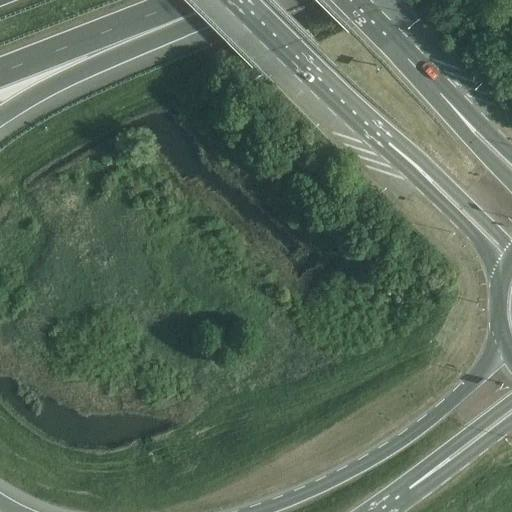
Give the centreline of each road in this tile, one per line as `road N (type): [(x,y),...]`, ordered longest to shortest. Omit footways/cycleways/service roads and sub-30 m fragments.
road 1 (motorway): [(501,346),(438,413),(380,455),(262,511)]
road 2 (motorway): [(0,117),(215,0)]
road 3 (trunk): [(232,0),(387,143)]
road 4 (motorway): [(0,73),(191,0)]
road 5 (trunk): [(387,143),(499,279)]
road 6 (trunk): [(387,143),(511,253)]
road 7 (motorway): [(406,490),(511,401)]
road 8 (trunk): [(437,96),(347,0)]
road 9 (motorway): [(406,490),(447,474),(511,421)]
